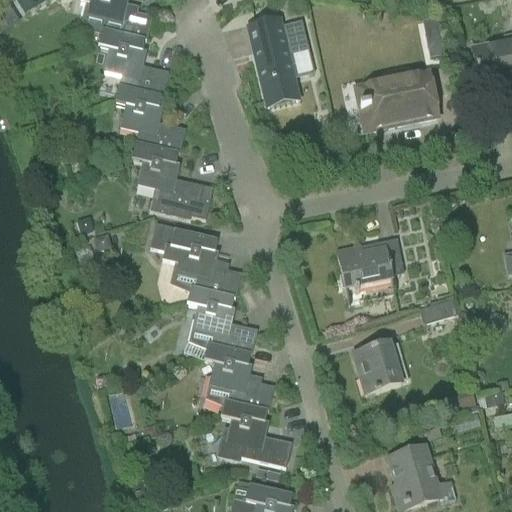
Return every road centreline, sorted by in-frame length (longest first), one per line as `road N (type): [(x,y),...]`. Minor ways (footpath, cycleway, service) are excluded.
road 1 (residential): [(342,511),(253,219)]
road 2 (residential): [(253,219),(511,165)]
road 3 (residential): [(253,219),(194,8)]
